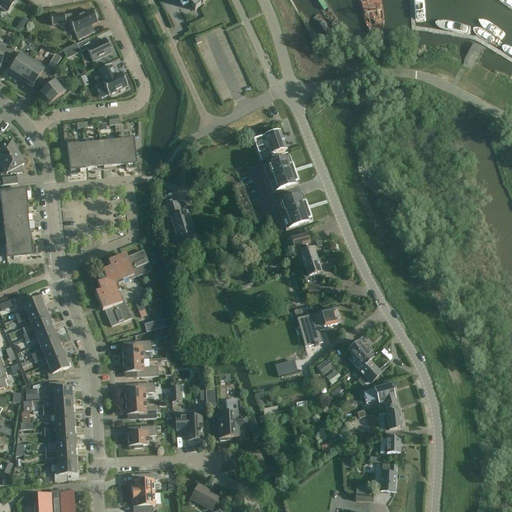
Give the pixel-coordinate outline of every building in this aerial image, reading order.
[(0,0),(0,7),(7,12),(14,2),(11,0),(0,0)] [(178,0),(182,8),(188,5),(194,12),(200,7),(206,0),(178,0)] [(52,26),(69,23),(78,42),(91,36),(87,28),(97,24),(92,11),(79,17),(78,14),(64,17),(64,15),(50,17),(52,26)] [(88,40),(76,46),(80,53),(86,50),(92,63),(112,54),(110,50),(111,49),(109,43),(107,44),(105,40),(91,47),(88,40)] [(0,67),(1,62),(8,64),(13,52),(5,50),(6,46),(0,44),(0,67)] [(9,74),(20,81),(34,61),(22,53),(20,57),(13,52),(8,64),(13,68),(9,74)] [(54,71),(61,58),(55,54),(48,67),(54,71)] [(36,83),(41,86),(50,76),(53,73),(34,61),(20,81),(32,89),(36,83)] [(104,82),(102,83),(108,96),(119,91),(120,92),(125,90),(125,88),(127,87),(121,74),(115,77),(113,74),(114,74),(111,66),(99,72),(104,82)] [(50,76),(41,86),(45,91),(40,95),(49,106),(67,91),(58,80),(55,82),(50,76)] [(86,85),(83,78),(76,81),(80,88),(86,85)] [(280,132),(264,137),(258,140),(265,158),(286,151),(280,132)] [(3,139),(0,142),(0,163),(17,154),(11,143),(9,144),(3,139)] [(136,169),(133,147),(125,148),(125,144),(124,141),(116,142),(119,166),(125,166),(126,171),(136,169)] [(116,142),(100,143),(103,172),(111,171),(111,167),(119,166),(116,142)] [(95,173),(103,172),(100,143),(84,145),(84,149),(86,170),(95,169),(95,173)] [(86,170),(84,149),(84,145),(75,146),(76,150),(76,153),(68,154),(70,176),(80,175),(80,170),(86,170)] [(24,165),(17,154),(0,163),(6,175),(9,173),(10,175),(12,175),(22,174),(21,167),(24,165)] [(272,195),(298,186),(289,158),(262,167),(272,195)] [(17,178),(7,179),(2,179),(2,186),(17,185),(17,178)] [(26,208),(26,204),(26,201),(31,200),(30,191),(7,193),(8,201),(4,201),(1,202),(2,210),(26,208)] [(311,223),(305,205),(302,195),(276,204),(285,232),(311,223)] [(178,203),(164,207),(168,218),(170,217),(179,245),(188,242),(189,244),(191,243),(191,242),(196,240),(187,212),(181,214),(178,203)] [(26,208),(2,210),(3,226),(28,224),(26,208)] [(255,227),(258,237),(272,233),(269,223),(255,227)] [(28,224),(3,226),(5,242),(30,240),(28,224)] [(232,239),(235,251),(253,246),(250,235),(251,235),(249,228),(234,231),(236,238),(232,239)] [(306,235),(290,240),(293,248),(294,250),(298,262),(299,267),(304,265),(317,261),(313,248),(311,249),(307,250),(306,251),(305,246),(310,245),(306,235)] [(13,250),(14,258),(36,256),(35,246),(31,247),(30,240),(5,242),(6,251),(10,250),(13,250)] [(151,272),(147,261),(143,252),(126,259),(125,257),(119,259),(108,264),(110,269),(102,272),(106,281),(97,285),(100,293),(95,295),(102,312),(104,311),(111,328),(131,320),(122,297),(119,298),(117,293),(120,292),(118,286),(123,284),(122,281),(127,279),(128,282),(151,272)] [(241,260),(238,252),(230,254),(234,263),(239,262),(239,261),(241,260)] [(308,278),(316,276),(322,274),(317,261),(304,265),(308,278)] [(194,270),(197,278),(205,275),(202,268),(194,270)] [(270,302),(268,293),(256,297),(259,306),(270,302)] [(17,301),(19,308),(23,306),(25,312),(14,316),(16,320),(44,309),(42,306),(44,305),(41,297),(31,302),(29,296),(17,301)] [(299,310),(291,312),(293,318),(301,315),(301,316),(309,314),(308,312),(310,311),(308,308),(307,308),(299,311),(299,310)] [(44,309),(16,320),(18,324),(28,320),(31,326),(50,318),(47,311),(45,312),(44,309)] [(319,314),(297,320),(306,349),(322,344),(318,330),(323,328),(324,328),(331,326),(337,324),(333,310),(329,311),(319,314)] [(24,340),(52,329),(50,326),(53,325),(50,318),(31,326),(33,332),(23,336),(24,340)] [(146,334),(166,328),(163,320),(144,325),(146,334)] [(39,346),(58,338),(55,331),(53,332),(52,329),(24,340),(26,344),(37,340),(39,346)] [(33,360),(60,349),(59,346),(61,345),(58,338),(39,346),(42,352),(31,356),(33,360)] [(122,350),(122,362),(143,361),(142,353),(152,352),(152,348),(155,347),(155,343),(151,343),(151,342),(144,343),(134,343),(134,349),(122,350)] [(355,363),(352,366),(353,367),(357,364),(361,369),(370,362),(373,359),(359,342),(347,352),(354,361),(353,362),(355,363)] [(47,366),(66,358),(64,351),(61,352),(60,349),(33,360),(34,364),(45,360),(47,366)] [(69,365),(66,358),(47,366),(50,371),(46,373),(48,377),(48,381),(64,380),(63,371),(68,369),(67,366),(69,365)] [(14,361),(4,364),(6,369),(16,366),(14,361)] [(143,369),(143,361),(122,362),(123,374),(136,373),(136,379),(158,378),(158,377),(161,377),(161,373),(158,373),(157,368),(143,369)] [(333,369),(327,361),(317,369),(323,377),(333,369)] [(362,387),(363,385),(366,388),(370,384),(370,385),(374,381),(381,374),(370,362),(361,369),(357,364),(353,367),(362,376),(357,382),(362,387)] [(279,378),(286,376),(283,365),(275,367),(279,378)] [(341,379),(335,372),(326,379),(331,387),(341,379)] [(349,376),(343,380),(346,384),(352,380),(349,376)] [(64,383),(54,384),(48,384),(49,395),(53,395),(53,401),(74,400),(73,392),(71,393),(71,389),(64,389),(64,383)] [(154,394),(154,390),(158,389),(157,385),(154,385),(154,384),(136,385),(137,391),(124,392),(125,404),(145,403),(145,395),(154,394)] [(329,393),(333,398),(342,391),(338,385),(329,393)] [(390,385),(380,388),(375,390),(363,396),(366,404),(376,401),(378,406),(384,404),(387,412),(397,409),(394,400),(395,400),(390,385)] [(179,388),(171,389),(172,403),(180,402),(179,388)] [(38,390),(25,391),(26,402),(39,401),(38,390)] [(215,407),(214,393),(214,391),(205,392),(206,408),(215,407)] [(13,394),(12,404),(19,405),(21,395),(13,394)] [(74,400),(53,401),(54,407),(42,408),(42,412),(72,411),(72,407),(74,407),(74,400)] [(146,411),(145,403),(125,404),(126,416),(138,415),(139,421),(156,420),(156,419),(159,419),(159,415),(156,415),(155,410),(146,411)] [(213,418),(213,420),(213,430),(219,429),(220,442),(227,441),(227,439),(237,439),(237,429),(247,428),(246,418),(236,418),(236,411),(235,403),(227,404),(227,414),(218,414),(219,418),(213,418)] [(72,411),(42,412),(43,417),(54,416),(54,423),(75,421),(75,414),(72,414),(72,411)] [(364,412),(357,414),(358,420),(366,418),(364,412)] [(385,417),(382,417),(385,433),(401,430),(399,412),(385,414),(385,417)] [(24,413),(21,413),(22,425),(27,424),(30,424),(29,413),(27,413),(24,413)] [(202,441),(201,431),(201,418),(187,418),(187,415),(175,416),(176,432),(183,431),(187,434),(187,442),(202,441)] [(75,421),(54,423),(55,429),(43,429),(44,434),(73,432),(73,429),(75,429),(75,421)] [(156,427),(149,428),(139,428),(139,434),(127,435),(128,447),(134,447),(134,450),(142,449),(142,447),(148,446),(147,438),(157,437),(157,432),(160,432),(160,428),(156,428),(156,427)] [(348,438),(360,439),(360,438),(360,431),(348,430),(348,438)] [(55,438),(56,444),(76,443),(76,436),(74,436),(73,432),(44,434),(44,439),(55,438)] [(385,455),(397,455),(400,455),(400,439),(385,439),(385,440),(380,440),(380,454),(385,454),(385,455)] [(76,443),(56,444),(56,450),(45,451),(45,456),(75,454),(74,450),(77,450),(76,443)] [(328,445),(320,448),(323,456),(331,453),(328,445)] [(75,454),(45,456),(45,460),(57,459),(57,466),(78,464),(77,457),(75,457),(75,454)] [(53,466),(54,473),(54,483),(76,482),(76,472),(78,472),(78,464),(57,466),(53,466)] [(381,474),(380,493),(394,493),(396,466),(382,465),(381,474)] [(156,482),(158,480),(157,476),(156,475),(133,476),(134,487),(132,487),(132,495),(154,494),(153,482),(156,482)] [(10,479),(3,479),(2,487),(10,488),(10,479)] [(198,486),(190,500),(211,511),(219,497),(198,486)] [(78,511),(77,497),(73,498),(73,494),(73,493),(59,494),(57,495),(58,509),(54,509),(53,495),(51,495),(37,496),(38,505),(34,505),(34,511),(33,511),(78,511)] [(154,494),(132,495),(133,504),(135,504),(135,511),(152,511),(152,507),(155,507),(154,494)]
